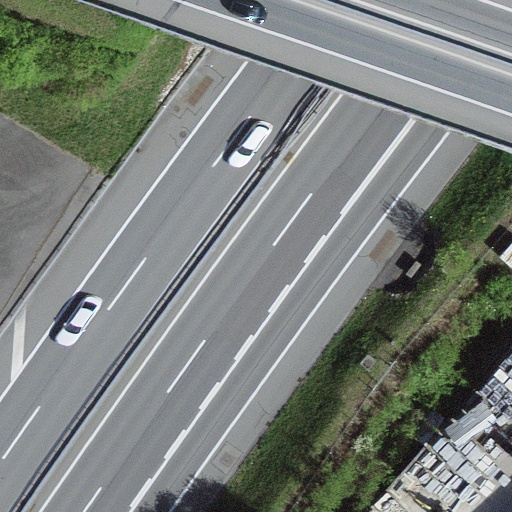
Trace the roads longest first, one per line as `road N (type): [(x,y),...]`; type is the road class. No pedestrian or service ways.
road 1 (motorway): [(339,0),(0,462)]
road 2 (motorway): [(83,511),(310,193)]
road 3 (motorway): [(233,0),(511,96)]
road 4 (motorway): [(310,193),(504,0)]
road 5 (motorway): [(310,193),(460,0)]
